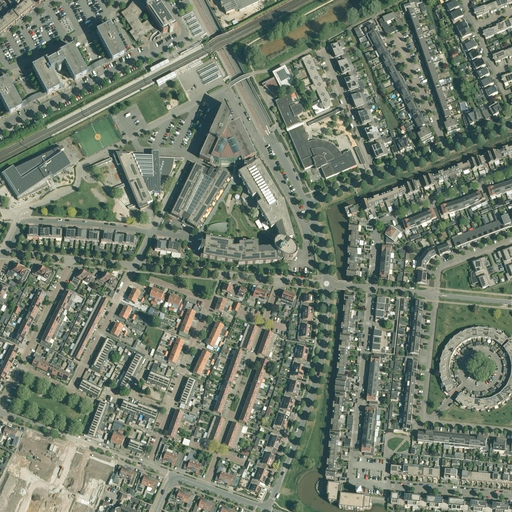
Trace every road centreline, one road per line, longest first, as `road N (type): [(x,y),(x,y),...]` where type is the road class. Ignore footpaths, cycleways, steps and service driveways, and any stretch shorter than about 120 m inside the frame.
road 1 (residential): [(511,496),(353,479),(371,288)]
road 2 (residential): [(163,0),(183,28),(181,38),(0,129)]
road 3 (unclassified): [(268,510),(312,394),(327,284)]
road 4 (residential): [(371,288),(377,221),(511,170)]
road 5 (residential): [(225,87),(132,138),(138,149),(191,151)]
road 6 (residential): [(151,232),(28,220),(6,252)]
road 7 (residential): [(280,279),(135,265)]
road 8 (residential): [(375,177),(318,44)]
road 9 (residential): [(122,0),(80,32),(0,71)]
road 10 (residential): [(70,391),(135,265)]
road 11 (residential): [(426,422),(435,294)]
road 12 (residential): [(446,150),(396,32)]
road 13 (residential): [(461,377),(465,354),(494,354),(501,369),(495,383),(466,384)]
